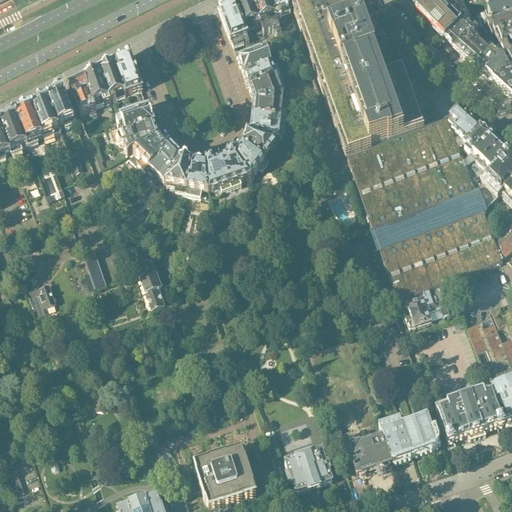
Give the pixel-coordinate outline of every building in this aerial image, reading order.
[(0,0),(0,14),(16,7),(12,0),(0,0)] [(275,21),(267,0),(245,0),(234,6),(245,36),(254,32),(254,31),(261,29),(263,37),(279,31),(276,23),(275,21)] [(284,0),(267,0),(275,21),(290,16),(284,0)] [(392,50),(374,56),(361,21),(354,24),(344,0),(288,0),(345,159),(371,150),(371,149),(387,143),(387,144),(423,134),(422,130),(437,122),(430,101),(436,93),(430,88),(420,79),(411,70),(401,60),(392,50)] [(406,0),(408,3),(409,3),(414,11),(424,4),(430,0),(406,0)] [(462,0),(430,0),(424,4),(414,11),(415,13),(443,42),(444,43),(461,27),(470,18),(462,0)] [(485,4),(496,0),(466,0),(469,10),(475,7),(475,8),(485,4)] [(507,0),(496,0),(485,4),(489,13),(510,6),(507,0)] [(245,36),(234,6),(222,12),(220,13),(219,15),(220,17),(220,18),(222,24),(226,34),(230,46),(231,46),(233,52),(237,51),(243,48),(241,42),(247,40),(245,36)] [(511,18),(511,10),(510,6),(489,13),(485,15),(473,19),(478,32),(484,29),(490,27),(511,18)] [(511,18),(490,27),(484,29),(486,34),(489,33),(492,40),(497,38),(511,31),(511,18)] [(461,27),(444,43),(455,53),(470,36),(461,27)] [(484,53),(477,46),(478,45),(473,41),(477,36),(474,31),(470,36),(455,53),(472,68),(475,70),(488,57),(484,53)] [(511,31),(497,38),(502,50),(511,45),(511,31)] [(274,38),(278,48),(284,46),(281,36),(274,38)] [(511,45),(502,50),(496,53),(507,62),(511,59),(511,45)] [(286,48),(276,52),(277,56),(288,53),(286,48)] [(294,52),(297,61),(305,59),(302,49),(294,52)] [(271,58),(277,56),(276,52),(254,59),(250,61),(238,65),(244,81),(276,69),(273,60),(272,60),(271,58)] [(488,57),(475,70),(475,71),(484,79),(500,61),(492,55),(488,57)] [(127,60),(114,67),(124,96),(125,101),(142,95),(138,82),(131,64),(130,64),(129,61),(127,60)] [(500,61),(484,79),(492,86),(509,77),(506,70),(503,64),(500,61)] [(114,67),(103,73),(99,75),(110,107),(125,101),(124,96),(114,67)] [(281,82),(276,69),(244,81),(249,93),(281,82)] [(99,75),(84,83),(93,108),(95,113),(110,107),(99,75)] [(511,75),(509,77),(492,86),(501,94),(511,88),(511,75)] [(284,102),(281,93),(284,92),(281,82),(249,93),(254,107),(284,102)] [(96,117),(95,113),(93,108),(84,83),(69,90),(80,119),(89,116),(91,119),(96,117)] [(511,88),(501,94),(511,104),(511,103),(511,88)] [(58,131),(64,128),(65,133),(76,129),(74,124),(63,94),(47,102),(58,131)] [(47,102),(31,110),(42,139),(42,141),(43,143),(54,139),(52,135),(58,133),(58,131),(47,102)] [(283,105),(284,102),(254,107),(253,121),(285,125),(286,115),(282,114),(283,105)] [(31,110),(15,118),(25,147),(26,150),(27,152),(38,148),(36,143),(42,141),(42,139),(31,110)] [(456,111),(446,122),(448,126),(450,131),(451,130),(453,131),(451,133),(465,145),(479,131),(456,111)] [(132,119),(126,121),(116,125),(122,140),(120,141),(118,144),(120,150),(125,151),(126,154),(128,159),(132,157),(158,142),(153,129),(154,129),(148,113),(145,114),(140,116),(132,119)] [(319,126),(328,122),(326,117),(317,120),(319,126)] [(15,118),(0,125),(0,130),(10,156),(10,157),(11,160),(22,156),(21,152),(26,150),(25,147),(15,118)] [(285,125),(253,121),(251,136),(279,147),(279,144),(282,142),(283,138),(280,136),(280,135),(285,135),(285,125)] [(337,149),(328,122),(319,126),(329,152),(337,149)] [(501,268),(472,189),(450,131),(448,126),(446,122),(444,123),(445,125),(423,134),(345,163),(373,236),(370,238),(368,238),(377,260),(378,259),(379,259),(398,307),(422,298),(433,294),(449,288),(501,268)] [(0,130),(0,165),(6,163),(4,159),(10,157),(10,156),(0,130)] [(472,157),(489,139),(479,131),(465,145),(462,148),(467,152),(463,155),(469,161),(472,157)] [(251,136),(243,147),(269,168),(275,160),(275,159),(277,159),(281,153),(281,150),(282,148),(279,147),(251,136)] [(96,150),(92,139),(88,141),(92,151),(96,150)] [(486,179),(508,157),(505,154),(504,154),(503,152),(489,139),(472,157),(469,161),(483,176),(486,179)] [(168,152),(158,142),(132,157),(135,160),(141,165),(137,170),(145,177),(168,152)] [(269,168),(243,147),(234,158),(251,182),(253,180),(258,183),(263,176),(269,168)] [(337,149),(329,152),(332,162),(339,165),(341,159),(337,149)] [(105,172),(96,150),(92,151),(101,174),(105,172)] [(165,188),(178,163),(168,152),(145,177),(152,184),(156,180),(165,188)] [(79,157),(71,159),(74,176),(83,175),(79,157)] [(233,157),(220,163),(231,194),(241,190),(240,187),(251,182),(234,158),(233,157)] [(499,200),(511,187),(511,160),(508,157),(486,179),(480,186),(497,203),(499,200)] [(317,169),(318,171),(320,177),(336,170),(339,165),(332,162),(317,169)] [(193,166),(178,163),(165,188),(177,191),(175,196),(186,198),(193,166)] [(231,194),(220,163),(206,167),(206,168),(208,200),(212,199),(212,201),(231,194)] [(208,200),(206,168),(193,166),(186,198),(185,201),(200,204),(201,201),(206,203),(206,200),(208,200)] [(310,175),(312,181),(320,177),(318,171),(310,175)] [(108,174),(102,176),(107,187),(112,185),(108,174)] [(342,181),(333,178),(330,187),(331,188),(332,189),(335,191),(336,190),(338,191),(340,187),(343,187),(349,185),(347,179),(342,181)] [(511,207),(511,206),(511,187),(499,200),(509,210),(511,207)] [(268,228),(266,212),(255,213),(256,229),(268,228)] [(64,213),(54,217),(56,223),(66,219),(64,213)] [(511,227),(495,244),(503,263),(506,260),(511,253),(511,227)] [(367,237),(365,230),(349,237),(351,243),(367,237)] [(45,231),(39,233),(41,239),(47,237),(45,231)] [(174,279),(203,278),(202,254),(172,256),(174,279)] [(107,291),(94,256),(83,260),(86,268),(95,295),(107,291)] [(11,263),(5,265),(11,280),(17,278),(11,263)] [(137,273),(153,314),(165,310),(161,299),(158,291),(161,290),(153,267),(137,273)] [(55,309),(49,290),(40,293),(38,287),(30,289),(31,293),(27,295),(37,321),(49,317),(47,312),(55,309)] [(456,306),(449,288),(433,294),(439,312),(442,321),(449,319),(445,309),(456,306)] [(424,302),(421,303),(426,316),(439,312),(433,294),(422,298),(424,302)] [(430,326),(426,316),(421,303),(405,309),(413,332),(430,326)] [(511,315),(510,309),(494,315),(491,316),(492,321),(498,334),(505,331),(510,342),(511,345),(511,315)] [(172,310),(164,313),(167,322),(175,319),(175,317),(181,315),(179,310),(173,312),(172,310)] [(143,334),(140,325),(127,329),(130,339),(143,334)] [(340,345),(346,343),(339,325),(333,327),(340,345)] [(511,374),(511,372),(501,347),(493,328),(482,333),(482,332),(477,334),(476,331),(466,335),(487,391),(489,395),(502,430),(504,429),(505,428),(505,429),(508,430),(511,429),(511,426),(511,425),(511,424),(511,374)] [(511,371),(511,345),(510,342),(501,347),(511,372),(511,371)] [(180,383),(186,398),(195,394),(189,380),(180,383)] [(502,430),(489,395),(487,391),(434,409),(448,448),(454,446),(454,445),(467,441),(469,445),(485,440),(483,435),(497,431),(502,430)] [(186,432),(178,408),(175,409),(162,414),(170,437),(186,432)] [(406,420),(399,423),(412,462),(434,454),(435,453),(436,453),(437,452),(437,451),(438,450),(438,449),(438,448),(438,447),(438,446),(435,436),(437,435),(434,426),(428,428),(424,419),(408,425),(406,420)] [(328,428),(335,446),(344,443),(337,425),(336,425),(335,422),(329,423),(330,427),(328,428)] [(378,430),(382,442),(392,468),(412,462),(399,423),(378,430)] [(359,448),(347,452),(357,480),(392,468),(382,442),(360,449),(359,448)] [(124,444),(109,449),(112,457),(127,452),(124,444)] [(208,466),(194,470),(197,479),(196,479),(205,506),(207,511),(217,511),(222,510),(222,511),(242,504),(256,500),(253,490),(245,464),(244,464),(241,455),(227,459),(207,465),(208,466)] [(292,488),(295,499),(308,494),(308,496),(320,492),(319,490),(332,486),(328,475),(330,474),(327,467),(325,467),(321,455),(285,467),(289,479),(286,480),(289,489),(292,488)] [(157,500),(145,504),(143,496),(126,502),(129,509),(119,511),(161,511),(161,510),(157,500)]
